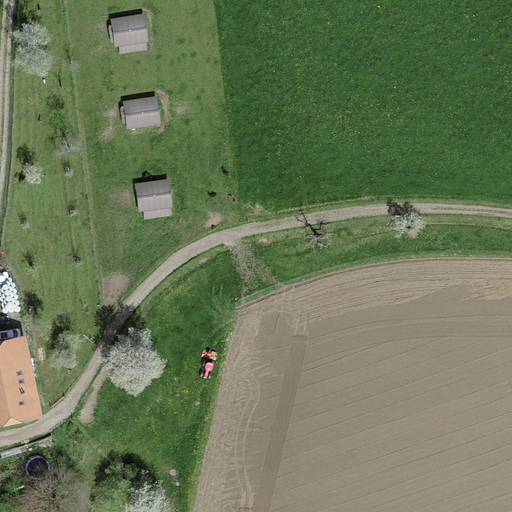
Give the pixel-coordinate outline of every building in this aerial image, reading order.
[(116,43),(150,40),(146,10),(113,14),(116,43)] [(130,133),(164,127),(157,92),(124,98),(130,133)] [(136,180),(141,216),(175,211),(170,175),(136,180)] [(18,309),(0,311),(0,324),(20,321),(18,309)] [(16,334),(0,336),(0,416),(29,411),(16,334)] [(39,489),(13,498),(18,511),(20,511),(44,504),(39,489)]
